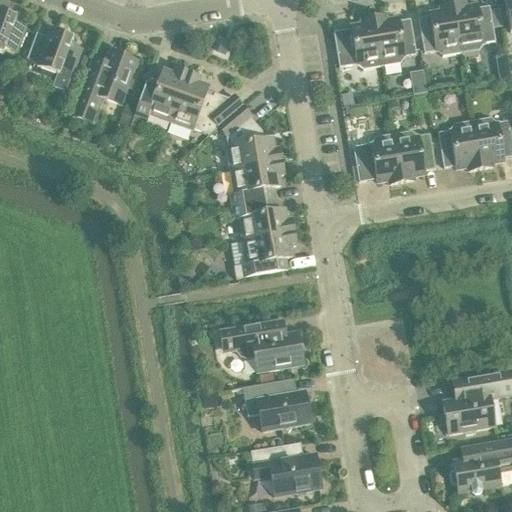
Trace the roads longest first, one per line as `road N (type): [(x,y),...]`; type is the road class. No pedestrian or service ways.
road 1 (residential): [(279,0),(320,227)]
road 2 (residential): [(262,0),(125,24),(56,0)]
road 3 (residential): [(320,227),(511,195)]
road 4 (residential): [(320,227),(351,417)]
road 5 (residential): [(351,417),(397,409),(416,505),(381,511)]
